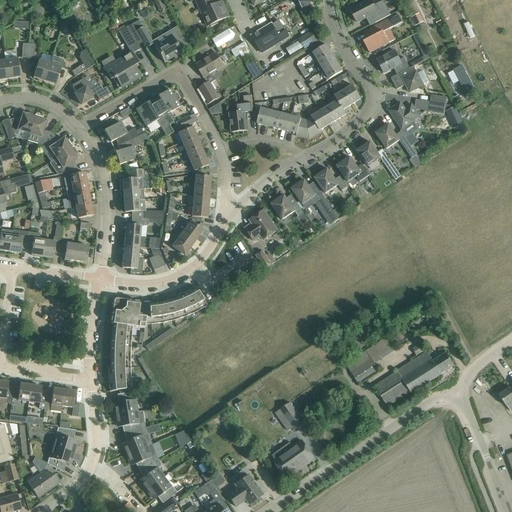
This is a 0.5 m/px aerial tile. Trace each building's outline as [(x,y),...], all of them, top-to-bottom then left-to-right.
[(208,26),(210,25),(211,27),(218,23),(218,22),(229,16),(222,1),(215,5),(213,1),(214,1),(213,0),(197,0),(196,1),(208,26)] [(371,0),(368,0),(359,5),(350,9),(357,23),(372,15),(376,23),(384,18),(391,15),(383,0),(374,5),(371,0)] [(31,12),(34,17),(50,8),(47,2),(31,12)] [(416,13),(411,16),(416,25),(421,22),(416,13)] [(374,27),(363,33),(363,34),(366,32),(369,39),(364,42),(370,53),(378,48),(390,43),(384,32),(390,29),(403,22),(399,14),(374,27)] [(132,24),(136,31),(146,48),(153,44),(143,27),(141,28),(137,21),(132,24)] [(273,70),(259,48),(270,42),(273,47),(288,37),(278,21),(252,36),(254,40),(247,44),(264,74),(273,70)] [(164,62),(181,52),(180,50),(188,45),(177,26),(169,31),(172,36),(154,46),(164,62)] [(116,78),(116,79),(121,87),(129,83),(128,81),(139,75),(134,66),(134,63),(136,64),(136,63),(135,63),(136,61),(132,54),(140,49),(127,27),(119,32),(130,52),(116,61),(113,55),(101,62),(104,68),(103,68),(111,81),(114,79),(116,78)] [(299,39),(305,49),(317,41),(311,32),(299,39)] [(242,57),(251,52),(245,42),(231,50),(235,57),(240,54),(242,57)] [(310,54),(316,63),(332,54),(327,45),(310,54)] [(422,52),(424,56),(413,62),(415,66),(430,58),(426,50),(422,52)] [(394,68),(397,75),(410,68),(404,57),(400,60),(395,51),(377,60),(384,73),(394,68)] [(196,65),(207,83),(200,88),(209,103),(219,97),(214,90),(212,91),(208,85),(216,80),(211,73),(224,65),(217,53),(196,65)] [(33,78),(44,81),(50,63),(52,57),(43,54),(42,55),(40,60),(39,60),(33,78)] [(316,63),(321,72),(337,62),(332,54),(316,63)] [(83,64),(72,71),(75,77),(87,70),(95,64),(90,55),(81,60),(83,64)] [(17,58),(5,60),(8,79),(20,77),(17,58)] [(0,80),(8,79),(5,60),(0,61),(0,80)] [(254,79),(261,74),(254,62),(246,66),(254,79)] [(337,62),(321,72),(327,81),(343,71),(337,62)] [(50,63),(44,81),(55,85),(61,67),(50,63)] [(410,68),(397,75),(391,78),(397,89),(406,85),(410,93),(424,85),(423,84),(429,81),(423,71),(418,74),(414,66),(410,68)] [(426,69),(429,76),(436,72),(432,66),(426,69)] [(82,80),(81,80),(72,86),(76,93),(74,94),(81,105),(92,98),(91,97),(95,94),(99,100),(111,94),(107,87),(103,89),(100,84),(94,87),(82,80)] [(344,91),(352,104),(361,99),(353,85),(344,91)] [(161,100),(155,103),(168,126),(174,122),(169,113),(171,112),(180,107),(176,101),(180,99),(176,93),(173,95),(169,90),(162,94),(163,96),(159,98),(161,100)] [(335,96),(344,109),(352,104),(344,91),(335,96)] [(236,106),(237,113),(229,114),(231,132),(248,130),(246,112),(253,111),(251,95),(243,96),(244,105),(236,106)] [(447,97),(431,95),(430,102),(446,104),(447,97)] [(328,103),(338,119),(346,114),(344,109),(335,96),(336,99),(328,103)] [(446,104),(430,102),(428,112),(444,114),(446,104)] [(168,126),(155,103),(150,107),(149,104),(145,106),(144,105),(136,109),(146,126),(157,120),(166,137),(173,133),(168,126)] [(319,109),(329,125),(338,119),(328,103),(319,109)] [(389,111),(395,119),(402,130),(414,122),(413,121),(420,116),(412,105),(405,109),(400,103),(389,111)] [(210,110),(214,116),(219,112),(216,107),(210,110)] [(456,107),(446,111),(454,128),(463,123),(456,107)] [(257,123),(267,126),(271,111),(261,108),(261,109),(255,108),(257,119),(258,120),(257,123)] [(307,121),(310,140),(322,132),(320,130),(329,125),(319,109),(313,113),(311,117),(312,118),(307,121)] [(267,126),(277,129),(281,113),(271,111),(267,126)] [(18,130),(29,134),(35,115),(28,113),(27,115),(23,114),(21,120),(15,118),(8,120),(14,133),(17,135),(18,130)] [(277,129),(287,131),(291,116),(281,113),(277,129)] [(296,136),(310,140),(307,121),(301,119),(301,118),(299,115),(291,113),(291,116),(287,131),(297,134),(296,136)] [(38,145),(43,147),(52,133),(43,130),(46,121),(42,120),(42,118),(36,115),(35,115),(29,134),(27,140),(38,144),(38,145)] [(189,117),(179,121),(182,128),(192,124),(189,117)] [(15,137),(14,133),(8,120),(8,119),(1,121),(5,131),(9,140),(15,137)] [(115,140),(118,145),(144,134),(141,128),(136,131),(135,128),(126,133),(120,122),(104,131),(104,130),(103,130),(106,134),(108,138),(111,142),(115,140)] [(399,140),(417,166),(422,162),(417,155),(401,132),(396,135),(389,124),(384,128),(383,126),(376,131),(377,132),(376,133),(387,149),(399,140)] [(178,133),(182,143),(196,137),(192,127),(178,133)] [(50,149),(56,158),(73,147),(72,147),(68,141),(66,142),(64,139),(59,142),(52,133),(43,147),(47,151),(50,149)] [(144,134),(118,145),(120,151),(115,152),(117,157),(116,157),(118,162),(119,166),(120,166),(120,165),(136,159),(132,147),(142,144),(148,141),(144,134)] [(182,143),(186,152),(200,146),(196,137),(182,143)] [(378,152),(370,142),(365,145),(364,143),(357,148),(359,150),(357,151),(368,167),(381,158),(396,180),(401,176),(382,149),(378,152)] [(186,152),(190,162),(205,156),(200,146),(186,152)] [(59,170),(62,174),(78,171),(72,162),(77,158),(75,155),(77,154),(73,148),(73,147),(56,158),(63,168),(59,170)] [(10,148),(3,150),(0,150),(0,175),(3,175),(0,163),(13,159),(10,148)] [(190,162),(194,171),(209,165),(205,156),(190,162)] [(337,166),(343,174),(348,182),(356,176),(360,182),(370,175),(362,164),(357,168),(350,157),(345,160),(344,159),(337,163),(339,165),(337,166)] [(122,185),(120,185),(120,191),(123,191),(138,190),(138,189),(143,189),(142,178),(145,178),(144,169),(128,172),(128,179),(122,180),(122,185)] [(315,178),(320,186),(325,194),(338,185),(342,190),(347,187),(340,176),(335,180),(328,169),(323,172),(322,170),(315,175),(316,177),(315,178)] [(64,177),(66,188),(87,184),(84,173),(64,177)] [(14,178),(12,179),(2,182),(4,188),(0,189),(0,204),(5,203),(10,201),(11,199),(9,193),(8,188),(14,186),(15,188),(30,184),(28,175),(14,178)] [(195,176),(194,186),(210,187),(211,177),(195,176)] [(44,192),(48,191),(46,180),(35,183),(38,194),(44,192)] [(292,189),(297,197),(302,205),(304,204),(306,207),(313,202),(315,206),(325,199),(322,195),(317,187),(312,191),(305,180),(300,183),(299,181),(292,186),(293,188),(292,189)] [(66,188),(68,198),(89,194),(87,184),(66,188)] [(194,186),(193,196),(209,198),(210,187),(194,186)] [(123,191),(124,201),(139,200),(138,190),(123,191)] [(39,197),(41,204),(47,202),(45,196),(44,192),(38,194),(39,197)] [(70,209),(76,208),(91,205),(89,194),(68,198),(70,209)] [(295,211),(299,217),(304,224),(309,220),(302,211),(297,202),(292,206),(284,195),(280,198),(278,197),(272,201),(273,203),(271,204),(277,212),(282,220),(295,211)] [(193,196),(193,207),(208,208),(209,198),(193,196)] [(131,212),(131,218),(163,219),(164,211),(146,211),(145,200),(139,200),(124,201),(125,213),(131,212)] [(76,208),(78,219),(93,216),(91,205),(76,208)] [(192,217),(197,217),(207,218),(208,208),(193,207),(192,217)] [(0,218),(1,218),(15,215),(15,209),(0,212),(0,218)] [(51,218),(52,212),(39,210),(41,216),(48,218),(51,218)] [(263,240),(277,230),(264,210),(249,220),(252,224),(245,228),(254,241),(261,237),(263,240)] [(162,224),(163,219),(131,218),(131,225),(126,224),(125,236),(144,237),(140,236),(141,226),(146,226),(149,223),(156,223),(159,226),(162,226),(162,224)] [(61,238),(62,233),(61,233),(63,222),(57,221),(54,237),(53,236),(53,242),(44,240),(42,257),(53,258),(54,254),(59,254),(61,243),(62,238),(61,238)] [(190,221),(184,230),(197,239),(203,231),(190,221)] [(180,227),(177,232),(181,235),(178,238),(191,247),(197,239),(184,230),(180,227)] [(0,235),(0,250),(9,252),(12,229),(12,230),(1,229),(0,235)] [(21,249),(26,250),(29,232),(12,229),(9,252),(20,254),(21,249)] [(31,255),(42,257),(44,240),(39,240),(40,233),(29,232),(26,250),(32,250),(31,255)] [(144,237),(125,236),(124,246),(139,248),(143,248),(144,237)] [(172,247),(179,252),(184,256),(191,247),(178,238),(172,247)] [(64,260),(75,261),(77,245),(66,243),(66,244),(61,243),(59,254),(65,255),(64,260)] [(77,245),(75,261),(86,263),(89,247),(77,245)] [(124,246),(123,257),(138,258),(139,248),(124,246)] [(263,251),(256,255),(265,269),(276,261),(270,253),(266,255),(263,251)] [(155,256),(159,268),(165,266),(160,254),(155,256)] [(149,259),(153,270),(159,268),(155,256),(149,259)] [(142,274),(143,259),(138,258),(123,257),(122,268),(130,269),(130,273),(142,274)] [(149,305),(151,324),(163,323),(175,320),(186,317),(196,312),(207,306),(195,287),(186,292),(177,296),(178,298),(169,301),(159,304),(149,305)] [(132,327),(144,329),(146,317),(142,317),(143,305),(139,305),(140,302),(116,299),(113,300),(110,324),(113,324),(111,346),(110,357),(111,368),(108,368),(109,391),(132,389),(130,372),(131,337),(132,327)] [(172,328),(145,347),(148,350),(150,349),(175,332),(172,328)] [(346,364),(359,384),(379,371),(374,364),(397,349),(389,336),(346,364)] [(446,352),(433,361),(421,343),(412,349),(416,356),(423,352),(424,353),(397,370),(397,371),(411,393),(454,366),(446,352)] [(157,386),(141,357),(138,359),(150,381),(151,383),(139,384),(140,388),(157,386)] [(388,407),(411,393),(397,371),(374,386),(388,407)] [(12,399),(14,386),(8,386),(8,382),(0,381),(0,403),(5,404),(6,403),(11,404),(12,399)] [(29,402),(31,385),(20,384),(19,387),(14,386),(12,399),(29,402)] [(45,409),(47,391),(41,390),(42,387),(31,385),(29,402),(39,403),(39,408),(45,409)] [(511,411),(511,389),(511,387),(499,395),(506,406),(507,406),(511,412),(511,411)] [(61,412),(62,406),(64,390),(53,389),(53,392),(47,391),(45,409),(50,409),(50,410),(61,412)] [(73,408),(71,416),(77,417),(79,404),(73,403),(75,392),(64,390),(62,406),(73,408)] [(114,403),(116,415),(136,412),(134,401),(136,400),(135,392),(119,394),(121,402),(114,403)] [(290,403),(276,413),(288,430),(293,427),(290,423),(299,416),(290,403)] [(124,426),(126,433),(146,428),(143,411),(136,412),(116,415),(118,427),(124,426)] [(57,436),(54,447),(73,452),(77,441),(70,439),(73,430),(58,428),(56,435),(57,436)] [(123,443),(127,454),(152,444),(149,438),(147,433),(146,428),(126,433),(128,441),(123,443)] [(0,444),(8,443),(6,434),(0,435),(0,444)] [(281,449),(272,455),(277,461),(275,462),(285,476),(304,463),(305,464),(314,458),(302,441),(293,447),(294,449),(285,455),(281,449)] [(0,454),(11,451),(8,443),(0,444),(0,454)] [(138,463),(141,470),(155,462),(158,460),(152,444),(127,454),(132,466),(138,463)] [(47,464),(52,467),(61,471),(64,462),(70,464),(73,452),(54,447),(51,458),(49,457),(47,464)] [(0,463),(3,463),(13,460),(11,451),(0,454),(0,463)] [(31,492),(31,494),(33,497),(35,498),(37,496),(38,498),(60,483),(53,474),(50,476),(46,470),(45,471),(44,469),(47,463),(35,457),(31,463),(40,474),(27,483),(33,490),(31,492)] [(140,480),(147,490),(163,478),(156,469),(158,468),(155,462),(141,470),(145,476),(140,480)] [(4,466),(8,482),(19,479),(15,463),(4,466)] [(232,477),(237,484),(235,485),(236,487),(227,494),(235,507),(245,500),(248,505),(262,495),(260,492),(261,489),(258,485),(255,485),(249,475),(247,476),(242,470),(232,477)] [(201,476),(206,482),(212,478),(207,472),(201,476)] [(163,478),(147,490),(154,500),(159,496),(164,502),(176,493),(171,486),(170,487),(163,478)] [(207,511),(223,511),(219,507),(224,503),(215,490),(217,488),(212,480),(204,485),(214,500),(208,503),(212,508),(207,511)] [(0,499),(0,511),(10,511),(21,509),(17,495),(0,499)] [(174,497),(169,501),(155,511),(170,511),(175,509),(173,506),(178,503),(174,497)]
